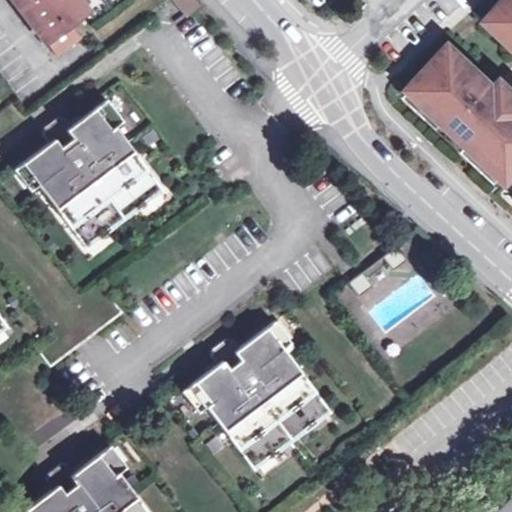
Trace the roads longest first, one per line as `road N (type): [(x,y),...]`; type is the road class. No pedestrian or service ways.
road 1 (residential): [(105,375),(289,243),(290,204),(253,138),(320,77)]
road 2 (secondary): [(511,279),(366,142),(320,77)]
